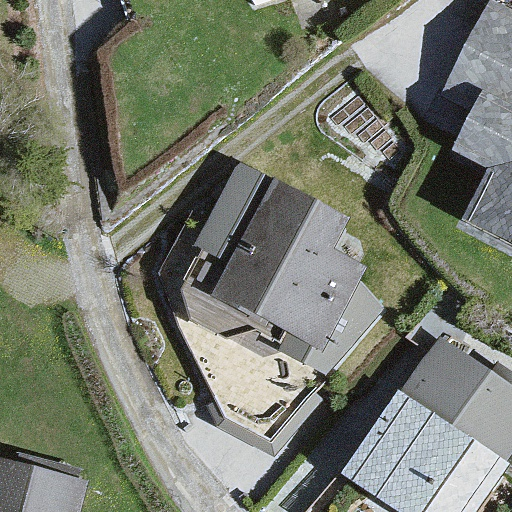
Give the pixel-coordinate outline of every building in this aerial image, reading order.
[(212,0),(221,22),(297,0),(212,0)] [(511,23),(470,4),(422,92),(456,103),(511,121),(511,23)] [(511,122),(456,103),(427,159),(465,184),(444,222),(511,254),(511,122)] [(339,217),(226,162),(153,294),(294,362),(339,217)] [(511,393),(427,333),(378,401),(491,471),(511,446),(511,393)] [(378,401),(324,483),(367,511),(464,511),(491,471),(378,401)] [(74,511),(81,484),(0,463),(0,511),(74,511)]
